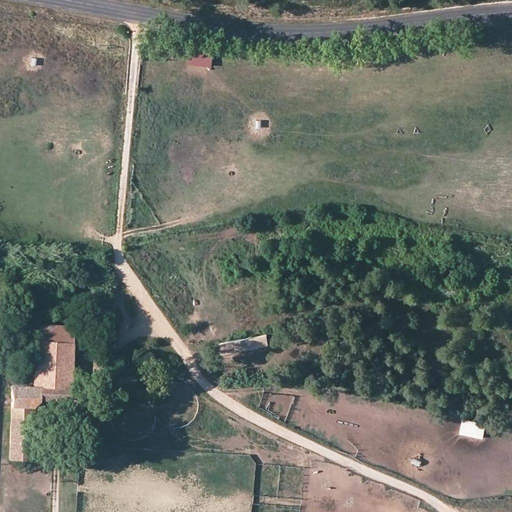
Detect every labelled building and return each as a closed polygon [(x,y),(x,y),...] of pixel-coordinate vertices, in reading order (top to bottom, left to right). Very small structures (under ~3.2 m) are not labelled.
[(210,66),(212,52),(188,49),(187,63),(210,66)] [(71,400),(74,326),(36,324),(35,357),(33,385),(20,385),(12,385),(9,459),(25,459),(25,453),(33,453),(34,406),(40,399),(71,400)] [(220,352),(268,343),(267,334),(219,343),(220,352)] [(33,385),(35,357),(20,357),(20,385),(33,385)] [(483,439),(486,424),(462,419),(459,434),(483,439)]
